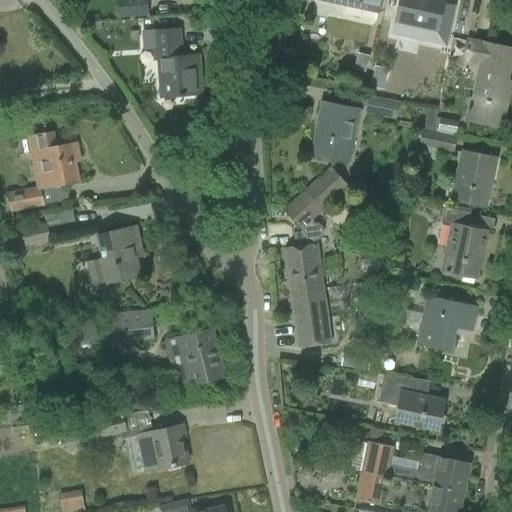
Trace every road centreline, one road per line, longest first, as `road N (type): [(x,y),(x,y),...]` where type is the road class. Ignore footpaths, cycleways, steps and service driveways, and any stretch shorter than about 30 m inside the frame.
road 1 (unclassified): [(237,269),(205,247),(107,83),(37,0)]
road 2 (residential): [(237,269),(253,224),(239,0)]
road 3 (residential): [(281,511),(256,390),(254,307),(237,269)]
